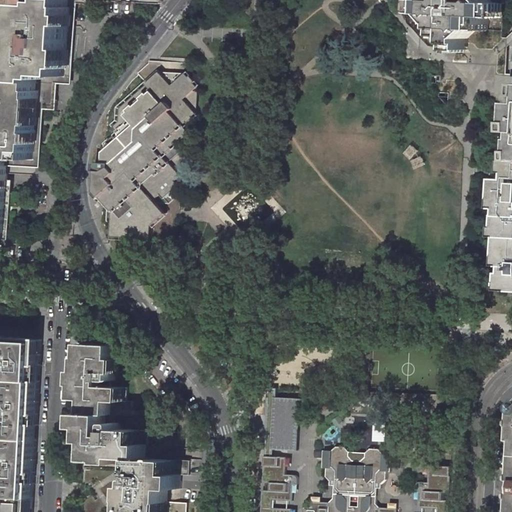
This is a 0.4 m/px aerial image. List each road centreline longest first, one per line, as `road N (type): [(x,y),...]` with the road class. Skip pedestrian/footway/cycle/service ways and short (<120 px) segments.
road 1 (residential): [(0,267),(62,277),(51,511)]
road 2 (residential): [(228,429),(202,380),(100,255)]
road 3 (residential): [(489,511),(495,419),(511,392)]
